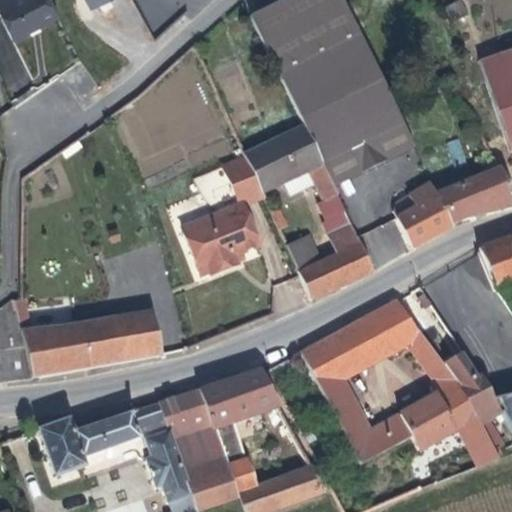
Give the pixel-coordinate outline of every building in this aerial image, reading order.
[(59,27),(44,0),(21,0),(2,11),(11,29),(6,35),(15,53),(39,39),(59,27)] [(119,0),(80,0),(91,17),(119,0)] [(382,171),(299,0),(294,0),(258,16),(341,192),(382,171)] [(423,151),(389,80),(372,87),(327,0),(299,0),(382,171),(423,151)] [(350,0),(327,0),(372,87),(389,80),(350,0)] [(474,15),(467,1),(453,8),(460,22),(474,15)] [(11,29),(2,11),(0,12),(0,22),(6,35),(11,29)] [(511,51),(482,61),(511,146),(511,51)] [(249,157),(250,160),(268,200),(282,230),(288,227),(273,193),(288,186),(314,175),(320,188),(327,205),(323,207),(331,224),(329,227),(343,255),(323,264),(302,273),(315,301),(354,283),(378,272),(309,132),(249,157)] [(382,171),(391,190),(433,170),(423,151),(382,171)] [(247,209),(268,200),(250,160),(229,169),(246,208),(247,209)] [(439,183),(445,196),(461,227),(465,223),(489,217),(511,210),(511,180),(505,167),(448,186),(446,180),(439,183)] [(365,202),(391,190),(382,171),(341,192),(349,210),(365,202)] [(320,188),(314,175),(288,186),(294,200),(320,188)] [(421,251),(461,227),(445,196),(439,183),(410,194),(415,209),(409,212),(403,215),(421,251)] [(265,250),(247,209),(246,208),(184,236),(206,285),(235,272),(243,269),(240,262),(265,250)] [(392,219),(361,234),(377,268),(408,253),(392,219)] [(323,264),(313,238),(290,248),(302,273),(323,264)] [(511,242),(493,249),(511,284),(511,242)] [(293,277),(269,286),(279,311),(303,302),(293,277)] [(487,432),(507,420),(495,401),(470,357),(461,362),(445,370),(401,304),(347,334),(309,355),(369,467),(418,443),(424,453),(482,425),(487,432)] [(0,387),(2,387),(35,383),(25,337),(18,305),(0,317),(0,387)] [(157,310),(25,337),(35,383),(43,382),(164,353),(157,310)] [(213,392),(226,430),(289,407),(271,372),(249,379),(213,392)] [(226,430),(213,392),(201,396),(165,408),(173,429),(174,432),(201,510),(201,511),(216,511),(249,499),(239,469),(234,454),(230,442),(226,430)] [(507,420),(511,428),(511,396),(495,401),(507,420)] [(88,459),(173,429),(165,408),(81,433),(78,423),(47,432),(52,451),(58,476),(90,466),(88,459)] [(239,469),(249,499),(253,511),(279,511),(333,490),(297,421),(290,424),(307,460),(310,458),(316,470),(269,489),(259,462),(239,469)] [(195,511),(201,510),(174,432),(148,441),(153,457),(148,459),(159,489),(164,487),(172,511),(195,511)] [(239,439),(230,442),(234,454),(243,450),(239,439)]
